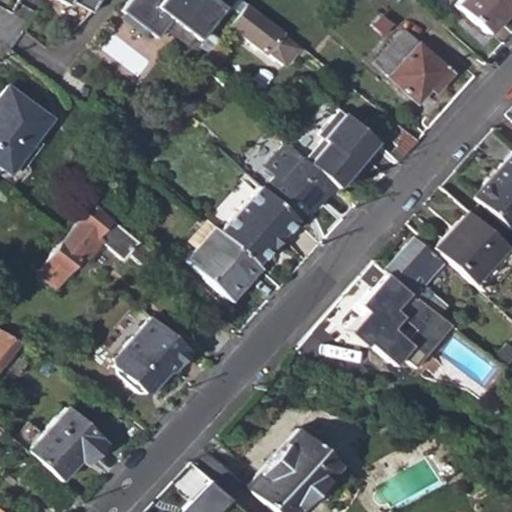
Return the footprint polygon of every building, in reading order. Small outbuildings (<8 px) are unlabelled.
[(56,0),(66,5),(68,1),(94,14),(101,0),(56,0)] [(195,41),(222,8),(212,0),(129,0),(122,9),(155,37),(170,19),(195,41)] [(511,0),(457,0),(453,5),(484,34),(511,2),(511,0)] [(245,3),(227,25),(265,54),(267,52),(283,66),(297,50),(280,36),(282,33),(245,3)] [(402,30),(372,64),(416,102),(432,83),(437,88),(450,73),(402,30)] [(212,45),(198,64),(210,74),(225,54),(212,45)] [(4,85),(0,89),(0,169),(6,174),(48,118),(4,85)] [(174,102),(186,113),(196,101),(184,91),(174,102)] [(140,138),(136,143),(155,160),(185,122),(166,105),(140,138)] [(337,110),(315,133),(320,138),(302,157),(331,184),(335,187),(350,171),(351,165),(373,141),(337,110)] [(391,120),(379,132),(396,146),(393,149),(399,155),(414,139),(391,120)] [(270,176),(259,188),(293,218),(317,193),(320,196),(331,184),(310,165),(298,154),(284,140),(260,165),(270,176)] [(383,149),(394,160),(399,155),(393,149),(387,144),(383,149)] [(469,195),(511,235),(511,149),(496,167),(499,170),(489,181),(485,178),(469,195)] [(485,178),(489,181),(499,170),(496,167),(485,178)] [(256,186),(216,230),(252,263),(293,218),(259,188),(256,186)] [(91,204),(106,217),(108,216),(114,208),(99,194),(91,204)] [(64,234),(33,271),(51,287),(76,255),(82,261),(98,240),(120,257),(125,250),(137,260),(146,250),(118,225),(108,216),(106,217),(91,204),(77,221),(75,219),(64,234)] [(430,247),(469,284),(503,247),(464,211),(430,247)] [(191,248),(181,259),(226,300),(256,266),(252,263),(216,230),(204,219),(183,241),(191,248)] [(444,305),(429,293),(419,286),(439,263),(411,237),(380,270),(394,281),(432,317),(444,305)] [(419,286),(429,293),(442,273),(442,266),(439,263),(419,286)] [(367,312),(350,331),(387,364),(403,346),(401,344),(412,332),(429,348),(445,330),(432,317),(394,281),(380,298),(379,297),(374,303),(375,304),(368,313),(367,312)] [(140,395),(184,351),(149,316),(105,360),(140,395)] [(0,333),(0,367),(18,378),(26,363),(8,354),(16,343),(0,333)] [(511,350),(503,343),(488,358),(499,367),(511,355),(511,353),(511,350)] [(63,407),(24,451),(37,462),(58,481),(77,459),(82,453),(87,458),(102,441),(63,407)] [(269,511),(294,511),(337,464),(297,429),(243,488),(269,511)] [(77,459),(82,464),(87,458),(82,453),(77,459)] [(37,462),(22,480),(58,511),(73,494),(58,481),(37,462)] [(243,511),(242,511),(214,511),(227,501),(205,480),(174,511),(243,511)]
